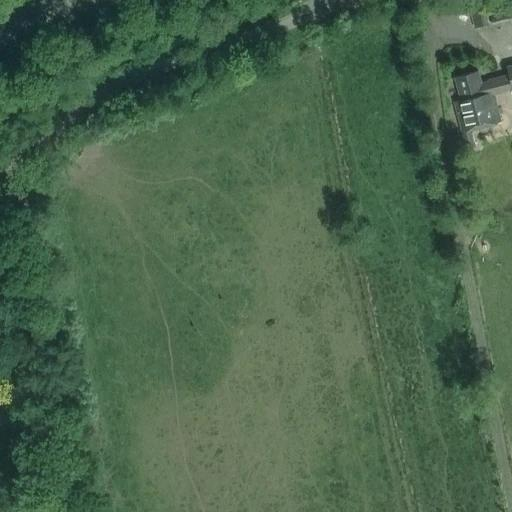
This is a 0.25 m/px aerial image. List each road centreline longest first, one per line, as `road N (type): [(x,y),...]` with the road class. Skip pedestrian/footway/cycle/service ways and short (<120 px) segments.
road 1 (track): [(511,495),(423,6),(410,0)]
road 2 (track): [(91,511),(22,146)]
road 3 (unclassified): [(0,153),(140,76),(291,21),(319,0)]
